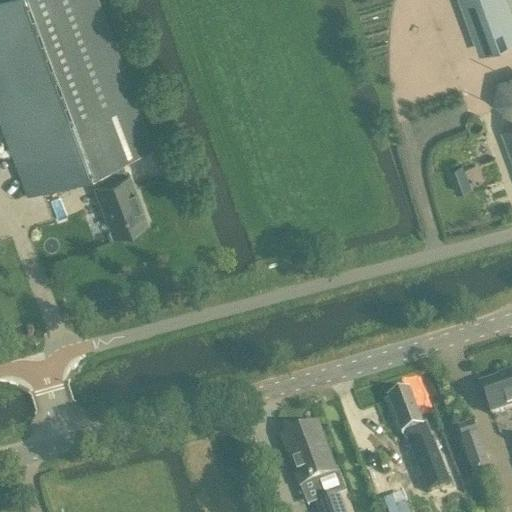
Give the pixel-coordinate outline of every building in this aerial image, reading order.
[(0,0),(0,125),(25,193),(26,194),(30,193),(89,170),(95,186),(94,186),(97,193),(101,203),(106,202),(117,233),(146,222),(135,193),(128,173),(126,174),(120,159),(153,147),(98,0),(0,0)] [(464,0),(484,53),(511,42),(511,24),(503,0),(464,0)] [(511,121),(511,74),(497,80),(492,105),(511,121)] [(511,127),(502,131),(511,159),(511,127)] [(466,177),(452,183),(456,194),(470,188),(466,177)] [(511,408),(511,372),(508,374),(509,376),(481,386),(491,416),(511,408)] [(448,511),(451,511),(464,508),(439,434),(428,439),(409,391),(388,399),(406,447),(426,439),(432,456),(420,460),(429,488),(440,484),(448,511)] [(472,423),(457,428),(460,436),(474,431),(472,423)] [(297,433),(295,435),(283,439),(301,488),(315,483),(322,501),(315,504),(317,511),(344,511),(339,496),(345,494),(337,473),(334,474),(316,427),(305,431),(302,431),(297,433)] [(481,445),(464,451),(471,474),(474,473),(489,467),(481,445)] [(408,485),(410,491),(422,487),(412,460),(386,469),(394,490),(408,485)]
